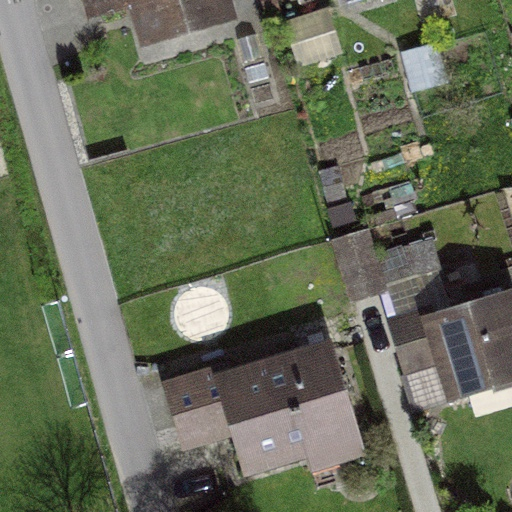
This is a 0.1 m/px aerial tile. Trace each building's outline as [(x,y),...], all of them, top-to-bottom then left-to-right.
[(80,0),(87,22),(125,11),(137,52),(228,24),(221,2),(225,1),(224,0),(80,0)] [(380,232),(333,247),(351,305),(386,294),(397,328),(426,319),(418,293),(439,287),(426,247),(389,259),(380,232)] [(309,290),(271,300),(279,332),(317,322),(309,290)] [(397,328),(388,330),(403,380),(434,371),(446,410),(511,391),(511,293),(426,319),(397,328)] [(354,455),(321,350),(213,384),(209,374),(162,389),(184,459),(231,445),(245,489),(354,455)]
